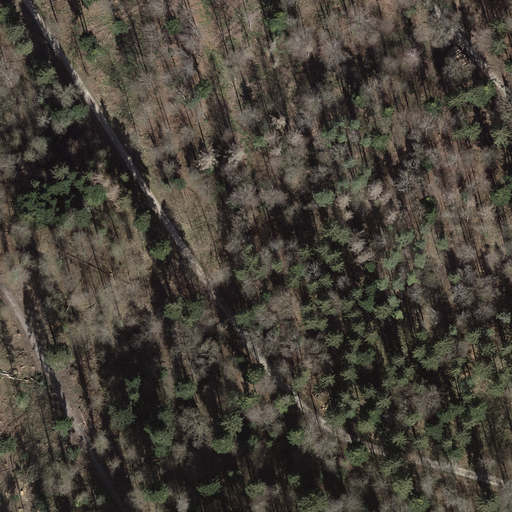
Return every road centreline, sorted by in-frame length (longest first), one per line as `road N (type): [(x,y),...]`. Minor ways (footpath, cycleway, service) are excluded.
road 1 (track): [(27,0),(124,160),(262,359),(322,423),(371,447),(511,487)]
road 2 (track): [(129,511),(0,287)]
road 3 (track): [(511,100),(424,0)]
